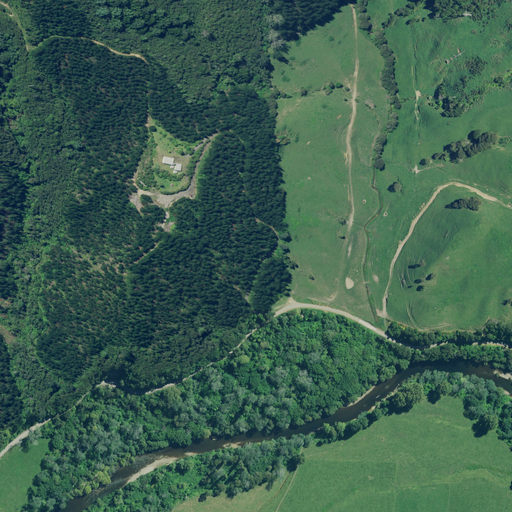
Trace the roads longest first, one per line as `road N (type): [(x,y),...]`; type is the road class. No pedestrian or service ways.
road 1 (track): [(260,324),(243,309),(243,282),(263,259),(267,239),(245,205),(241,142),(219,127),(170,152),(152,139),(144,112),(145,61),(77,37),(32,43),(0,5)]
road 2 (unclassified): [(385,335),(338,311),(289,307),(190,373),(141,391)]
road 3 (track): [(385,335),(393,264),(434,192),(454,178),(511,204)]
road 4 (track): [(141,391),(114,383),(81,398),(0,459)]
road 5 (unclassified): [(385,335),(419,346),(511,346)]
